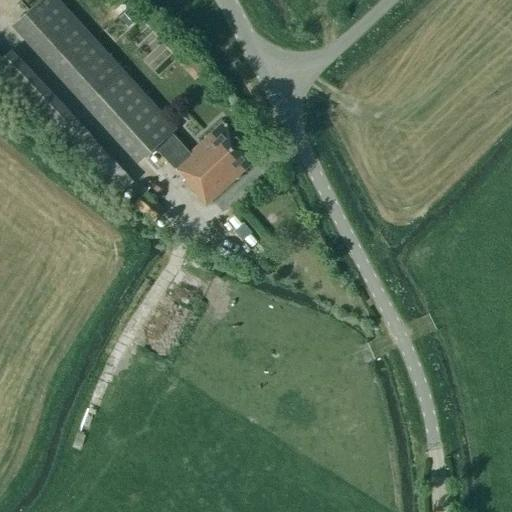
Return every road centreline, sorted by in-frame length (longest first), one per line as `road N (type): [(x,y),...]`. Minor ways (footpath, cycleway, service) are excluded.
road 1 (unclassified): [(281,110),(421,368),(438,511)]
road 2 (unclassified): [(281,110),(400,0)]
road 3 (unclassified): [(281,110),(219,0)]
